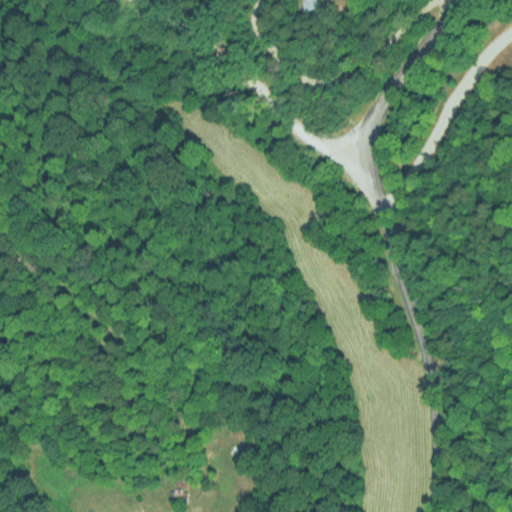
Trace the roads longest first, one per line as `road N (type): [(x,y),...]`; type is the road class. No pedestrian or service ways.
road 1 (tertiary): [(441,511),(437,382),(398,231),(355,149)]
road 2 (residential): [(137,0),(286,139),(355,149)]
road 3 (tertiary): [(355,149),(461,0)]
